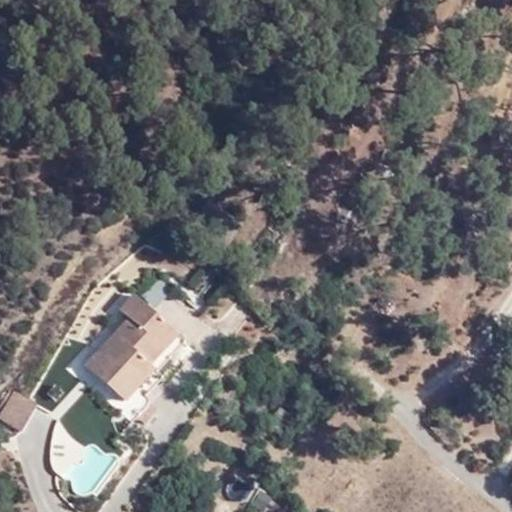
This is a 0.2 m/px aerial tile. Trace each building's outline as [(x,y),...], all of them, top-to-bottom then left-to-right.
[(227,248),(246,220),(214,197),(224,184),(204,170),(174,214),(227,248)] [(151,354),(181,323),(136,283),(122,299),(131,310),(103,341),(115,356),(104,371),(127,393),(141,378),(158,360),(151,354)] [(190,331),(181,323),(151,354),(158,360),(141,378),(149,386),(168,367),(162,360),(190,331)] [(89,357),(104,371),(115,356),(103,341),(89,357)] [(27,423),(42,395),(18,382),(2,410),(27,423)]
